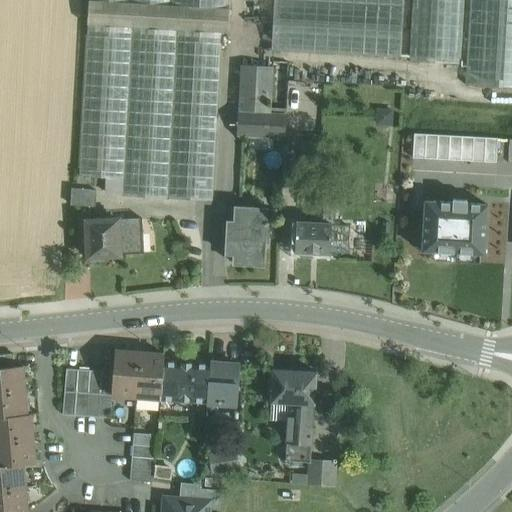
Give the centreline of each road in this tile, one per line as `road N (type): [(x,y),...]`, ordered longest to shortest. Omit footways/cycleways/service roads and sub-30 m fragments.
road 1 (tertiary): [(511,358),(275,311),(49,328)]
road 2 (residential): [(49,328),(53,425),(94,456)]
